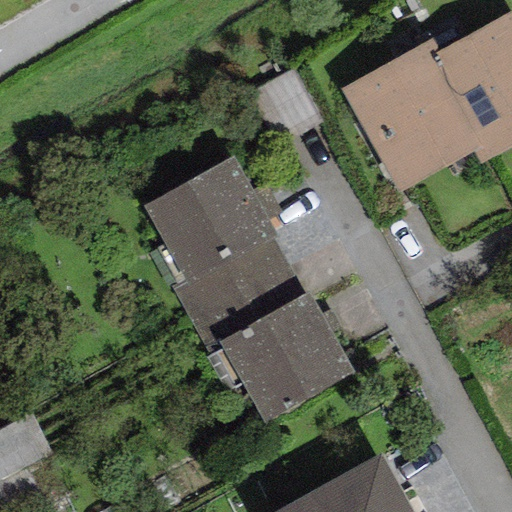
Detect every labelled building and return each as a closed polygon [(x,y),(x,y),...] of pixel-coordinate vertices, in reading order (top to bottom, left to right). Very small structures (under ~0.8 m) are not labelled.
[(481,164),(511,146),(511,10),(438,52),(430,56),(481,148),(474,152),(481,164)] [(431,40),(341,90),(399,194),(474,152),(481,148),(430,56),(438,52),(431,40)] [(235,158),(142,207),(181,281),(184,287),(271,239),(277,237),(235,158)] [(303,296),(271,239),(184,287),(181,281),(169,288),(207,357),(222,349),(218,342),(303,296)] [(354,374),(307,292),(303,296),(218,342),(222,349),(265,425),(354,374)] [(30,414),(0,430),(0,511),(5,511),(36,495),(23,470),(52,454),(30,414)] [(412,511),(380,454),(275,511),(412,511)]
